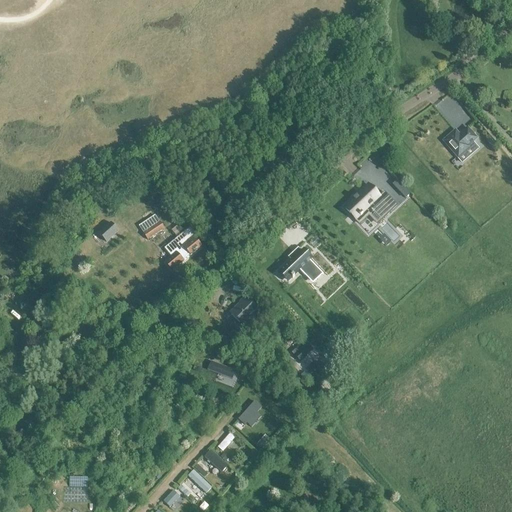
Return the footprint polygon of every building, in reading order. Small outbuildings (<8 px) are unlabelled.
[(467,129),(459,136),(455,131),(443,142),(458,159),(470,148),(468,146),(476,139),(467,129)] [(356,198),(345,209),(356,221),(366,211),(370,215),(374,212),(382,220),(392,211),(368,185),(356,197),(356,198)] [(163,224),(162,225),(160,222),(143,233),(147,239),(166,227),(163,224)] [(100,234),(108,243),(120,232),(112,223),(100,234)] [(164,262),(171,270),(190,255),(190,256),(201,246),(193,235),(195,233),(190,227),(165,248),(171,257),(164,262)] [(300,263),(285,275),(294,285),(297,283),(300,281),(299,281),(305,276),(314,285),(324,276),(315,266),(317,264),(308,256),(306,257),(303,254),(297,259),(300,263)] [(231,314),(242,325),(258,310),(246,297),(239,303),(241,304),(231,314)] [(75,346),(82,353),(99,337),(88,325),(77,320),(72,327),(79,331),(80,334),(83,338),(75,346)] [(312,351),(304,342),(291,354),(299,363),(312,351)] [(237,374),(222,364),(219,369),(233,379),(237,374)] [(248,415),(235,429),(239,433),(252,419),(257,424),(261,419),(255,413),(250,417),(248,415)] [(230,435),(218,448),(222,452),(234,439),(230,435)] [(227,467),(210,452),(204,458),(222,474),(227,467)] [(212,489),(194,472),(188,477),(206,494),(212,489)] [(190,494),(181,485),(178,489),(187,498),(190,494)] [(176,494),(165,506),(169,510),(176,502),(178,503),(180,501),(179,500),(181,498),(176,494)]
